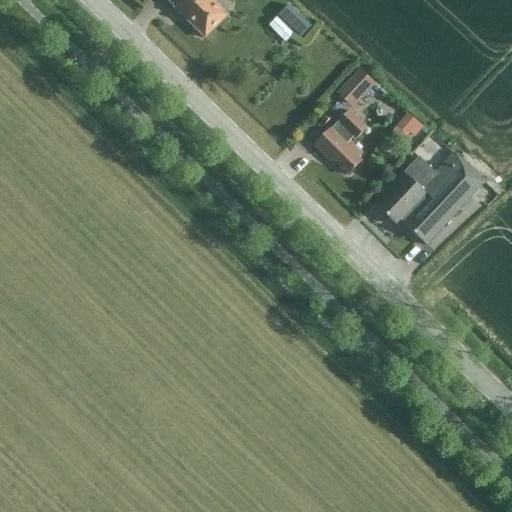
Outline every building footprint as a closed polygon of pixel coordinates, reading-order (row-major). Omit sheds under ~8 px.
[(171,0),(169,2),(206,39),(229,16),(212,0),(171,0)] [(279,16),(302,38),(312,28),(289,6),(279,16)] [(376,85),(360,70),(338,94),(353,109),(376,85)] [(356,140),(368,127),(350,110),(314,147),(328,161),(333,161),(347,175),(361,158),(347,145),(354,138),(356,140)] [(399,125),(415,138),(424,128),(408,114),(399,125)] [(483,183),(452,154),(435,172),(419,156),(387,191),(390,194),(377,208),(395,225),(399,220),(425,245),(483,183)]
